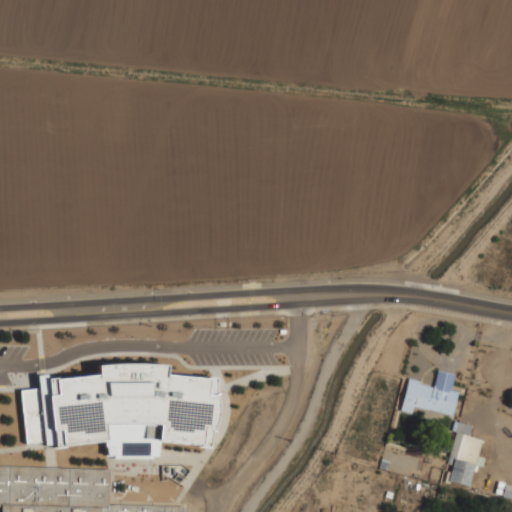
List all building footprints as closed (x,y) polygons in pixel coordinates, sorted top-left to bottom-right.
[(103,440),(61,444),(62,447),(55,448),(53,444),(43,446),(42,441),(25,444),(19,390),(37,389),(35,376),(45,374),(47,377),(56,376),(55,379),(96,375),(94,365),(117,363),(138,363),(165,364),(157,424),(141,425),(101,424),(103,440)] [(406,379),(400,411),(411,413),(412,407),(452,415),(457,391),(450,390),(453,374),(436,370),(433,385),(406,379)] [(165,374),(157,424),(156,440),(158,440),(199,448),(200,428),(208,431),(212,424),(214,413),(214,401),(212,393),(204,394),(205,375),(165,374)] [(204,394),(212,393),(213,377),(205,375),(204,394)] [(239,423),(256,428),(265,392),(248,387),(239,423)] [(447,481),(469,486),(474,465),(481,466),(483,457),(477,456),(481,439),(468,436),(471,424),(453,421),(450,431),(453,432),(447,464),(451,465),(447,481)] [(113,456),(105,456),(103,440),(101,424),(141,425),(142,439),(156,440),(158,440),(157,455),(152,456),(151,459),(113,459),(113,456)] [(200,428),(199,448),(206,447),(208,431),(200,428)] [(0,511),(0,467),(107,471),(106,506),(180,508),(179,511),(0,511)]
